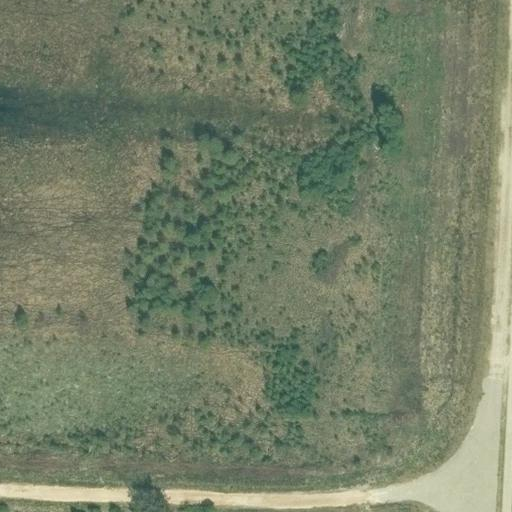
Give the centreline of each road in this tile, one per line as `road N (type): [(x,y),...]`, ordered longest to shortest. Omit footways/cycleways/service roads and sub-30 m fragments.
road 1 (track): [(0,493),(321,503),(486,496)]
road 2 (track): [(486,496),(511,32)]
